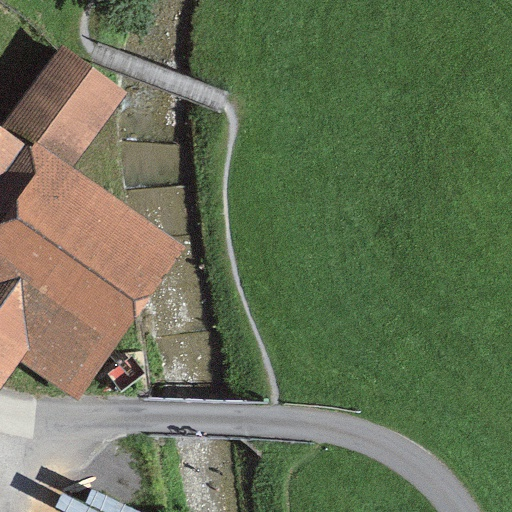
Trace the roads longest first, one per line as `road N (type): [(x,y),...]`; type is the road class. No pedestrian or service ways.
road 1 (unknown): [(276,420),(270,370),(231,255),(224,193),(231,108),(92,50),(85,25),(96,0)]
road 2 (unclassified): [(0,406),(322,423),(395,451),(458,511)]
